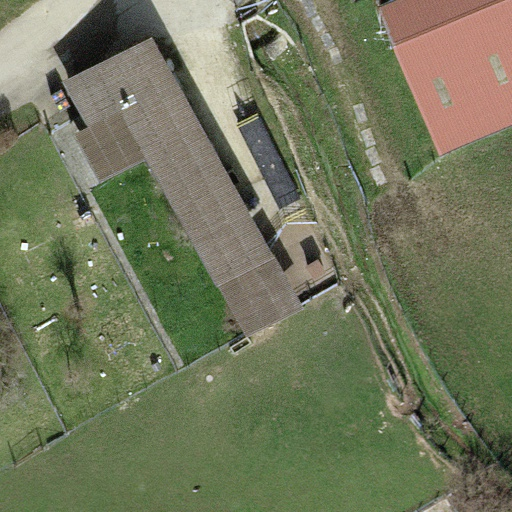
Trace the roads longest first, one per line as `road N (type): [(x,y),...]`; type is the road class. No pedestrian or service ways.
road 1 (track): [(309,0),(429,327),(511,441)]
road 2 (track): [(167,0),(274,208)]
